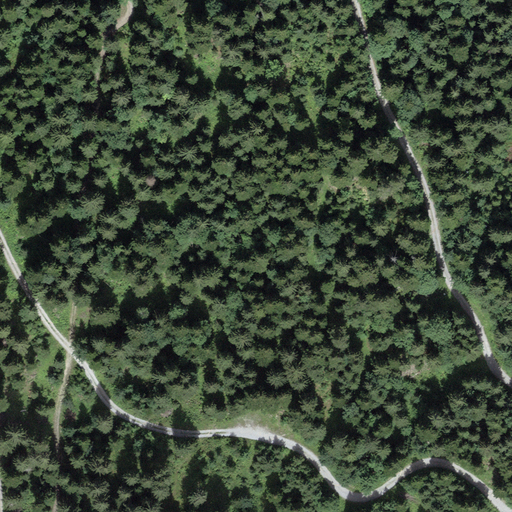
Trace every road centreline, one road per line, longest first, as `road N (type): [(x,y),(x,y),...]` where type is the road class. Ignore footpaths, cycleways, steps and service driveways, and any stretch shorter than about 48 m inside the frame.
road 1 (track): [(507,511),(450,465),(416,464),(376,492),(349,496),(294,445),(237,432),(169,431),(129,418),(108,403),(36,305),(0,239)]
road 2 (track): [(353,0),(373,75),(423,180),(449,280),(496,369),(511,383)]
